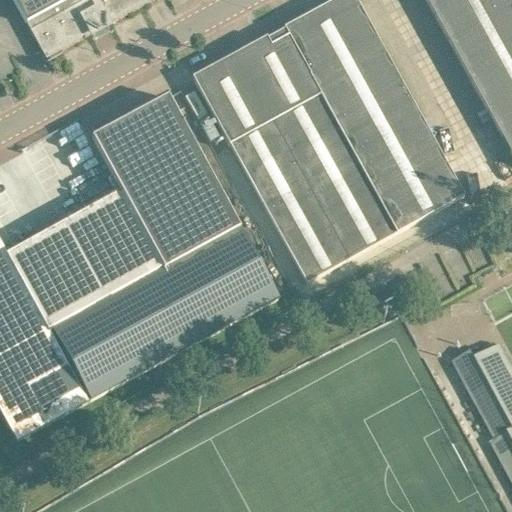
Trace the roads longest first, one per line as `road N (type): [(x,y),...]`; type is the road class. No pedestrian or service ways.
road 1 (residential): [(0,492),(406,275)]
road 2 (unclassified): [(0,131),(237,0)]
